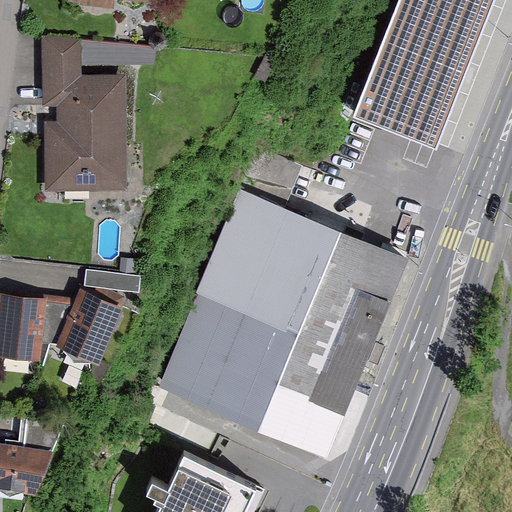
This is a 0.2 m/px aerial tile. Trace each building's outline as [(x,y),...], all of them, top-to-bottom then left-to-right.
[(491,0),(393,0),(354,101),(440,134),(491,0)] [(120,186),(118,75),(78,76),(78,42),(43,42),(44,99),(58,99),(58,116),(45,116),(46,187),(120,186)] [(401,254),(244,191),(167,382),(324,445),(401,254)] [(124,301),(80,283),(56,341),(100,359),(124,301)] [(47,293),(0,288),(0,290),(0,352),(40,357),(47,293)] [(55,444),(0,438),(0,484),(36,488),(55,444)] [(240,511),(257,478),(183,444),(169,476),(152,468),(147,480),(156,484),(154,489),(161,492),(151,511),(240,511)]
